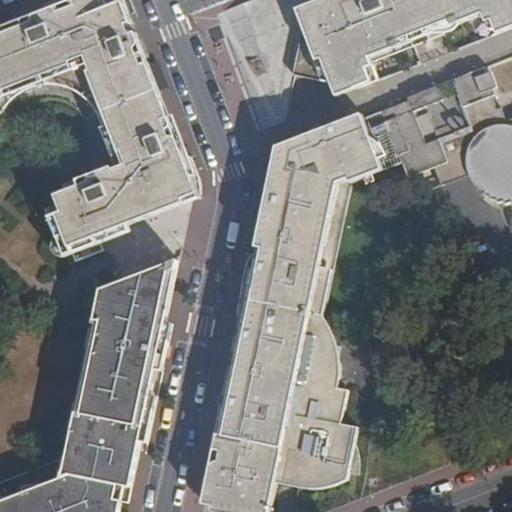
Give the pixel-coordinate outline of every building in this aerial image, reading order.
[(103,234),(161,216),(207,200),(197,160),(190,162),(181,139),(153,64),(128,0),(71,0),(21,20),(23,26),(0,35),(0,115),(12,101),(25,108),(32,102),(41,98),(52,95),(62,97),(73,101),(81,107),(86,113),(91,122),(93,133),(92,145),(89,156),(85,163),(90,167),(77,187),(61,193),(65,204),(53,209),(63,232),(60,235),(58,239),(58,243),(61,248),(64,251),(72,252),(74,259),(108,246),(105,239),(103,234)] [(352,0),(313,0),(298,69),(327,74),(325,82),(368,90),(379,85),(376,77),(383,74),(377,60),(406,47),(403,40),(414,36),(404,12),(402,4),(401,0),(355,0),(352,0)] [(511,0),(433,0),(443,24),(455,18),(459,26),(489,13),(495,28),(501,25),(505,33),(511,30),(511,0)] [(0,35),(23,26),(21,20),(0,27),(0,35)] [(327,74),(298,69),(297,76),(325,82),(327,74)] [(495,99),(483,69),(411,99),(412,102),(387,112),(391,121),(388,122),(402,157),(405,155),(408,163),(423,199),(449,189),(448,185),(440,166),(466,155),(474,174),(478,180),(482,184),(487,188),(494,193),(501,197),(509,199),(511,198),(511,109),(508,112),(502,96),(495,99)] [(386,82),(383,74),(376,77),(379,85),(386,82)] [(321,358),(303,354),(310,318),(331,217),(337,218),(342,189),(356,182),(408,163),(405,155),(402,157),(388,122),(370,129),(365,117),(351,122),(343,125),(341,123),(337,120),(332,119),(329,120),(326,124),(324,129),(325,133),(282,150),(262,254),(252,264),(242,316),(250,317),(242,354),(213,504),(222,506),(222,511),(221,511),(268,511),(269,508),(280,510),(285,482),(301,487),(311,488),(322,487),(333,486),(343,483),(351,480),(358,477),(358,473),(365,443),(368,426),(351,422),(357,388),(347,386),(349,374),(348,361),(321,356),(321,358)] [(448,185),(474,174),(466,155),(440,166),(448,185)] [(106,293),(91,300),(55,464),(0,487),(0,511),(128,511),(176,269),(144,281),(106,293)]
